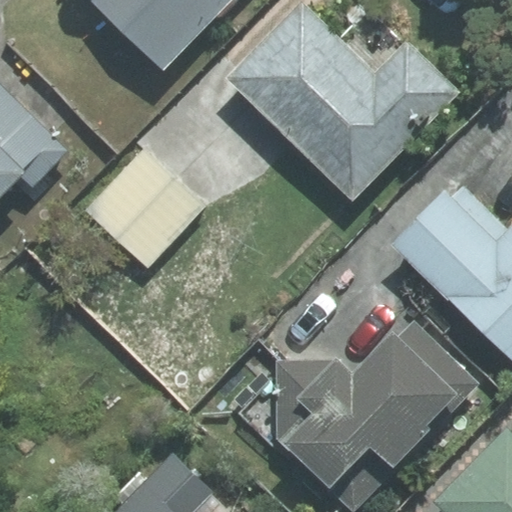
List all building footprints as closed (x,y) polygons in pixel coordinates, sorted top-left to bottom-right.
[(110,0),(177,65),(240,0),(110,0)] [(366,50),(314,0),(312,0),(239,74),(366,198),(470,94),(423,48),(414,39),(384,68),(366,50)] [(0,73),(0,121),(46,166),(42,170),(50,177),(78,148),(0,73)] [(0,212),(42,170),(46,166),(0,121),(0,212)] [(186,174),(152,143),(97,202),(160,261),(216,203),(186,174)] [(511,234),(462,185),(409,237),(511,339),(511,234)] [(421,317),(369,368),(354,353),(347,360),(292,359),(290,438),(315,464),(323,456),(347,480),(390,438),(411,459),(445,426),(440,421),(483,378),(421,317)] [(100,370),(84,387),(104,405),(120,388),(100,370)] [(511,511),(511,431),(449,494),(455,501),(443,511),(511,511)] [(200,511),(224,490),(187,452),(125,511),(200,511)]
